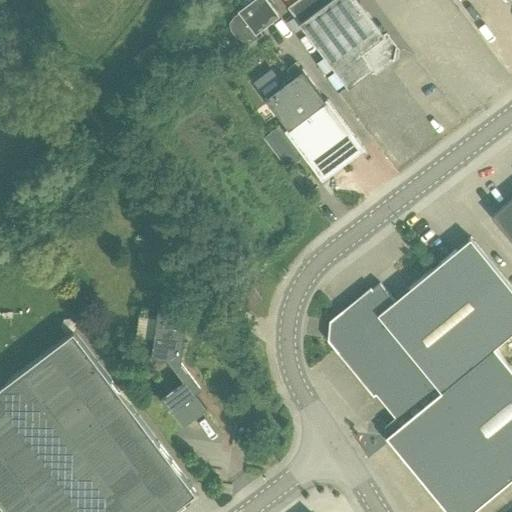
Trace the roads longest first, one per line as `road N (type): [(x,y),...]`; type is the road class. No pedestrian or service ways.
road 1 (residential): [(334,444),(288,365),(297,283),(511,115)]
road 2 (track): [(68,95),(245,322),(286,337)]
